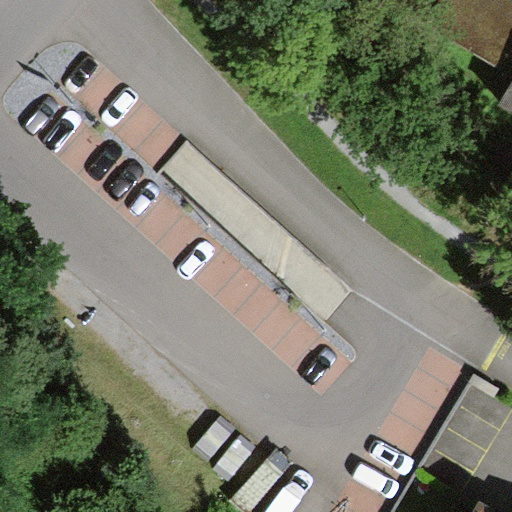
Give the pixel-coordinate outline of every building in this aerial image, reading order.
[(511,78),(511,0),(438,0),(423,26),(511,78)] [(511,79),(496,105),(511,114),(511,79)] [(313,360),(327,334),(278,307),(264,332),(313,360)] [(363,511),(441,380),(395,353),(300,511),(363,511)] [(500,511),(481,502),(474,511),(500,511)]
